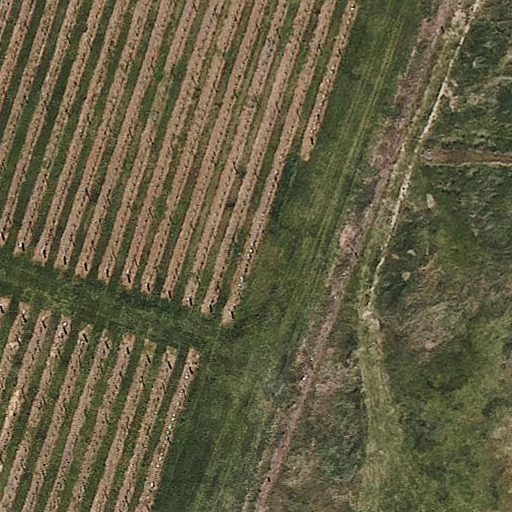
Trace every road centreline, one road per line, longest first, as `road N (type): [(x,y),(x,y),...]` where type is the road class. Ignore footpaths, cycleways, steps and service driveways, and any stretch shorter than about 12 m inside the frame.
road 1 (track): [(0,269),(281,360),(223,511)]
road 2 (track): [(281,360),(409,0)]
